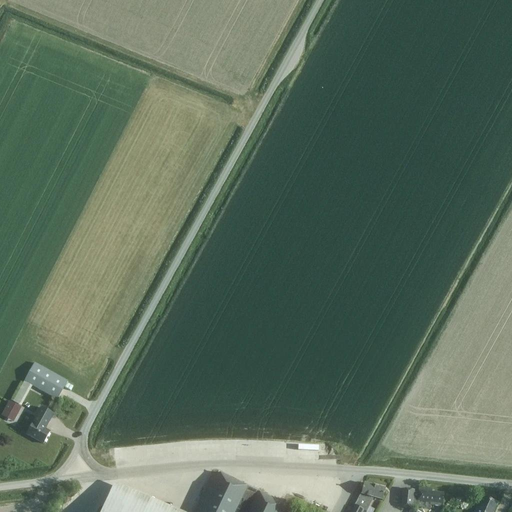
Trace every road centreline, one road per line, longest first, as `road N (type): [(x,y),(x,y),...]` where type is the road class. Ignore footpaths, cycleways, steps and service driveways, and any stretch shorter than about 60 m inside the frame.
road 1 (unclassified): [(75,478),(74,456),(92,409),(317,0)]
road 2 (unclassified): [(75,478),(210,467),(352,471)]
road 3 (unclassified): [(511,486),(352,471)]
